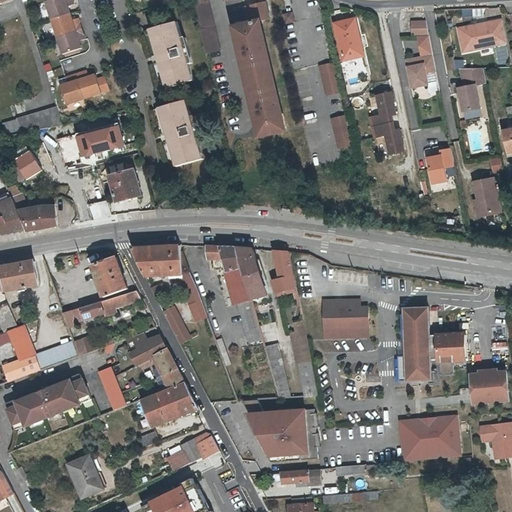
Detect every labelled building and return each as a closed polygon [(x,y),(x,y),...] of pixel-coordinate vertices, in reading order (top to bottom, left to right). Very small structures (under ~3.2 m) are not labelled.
[(55,0),(48,2),(53,20),(72,14),(70,7),(76,5),(74,0),(55,0)] [(194,0),(208,54),(222,50),(209,0),(194,0)] [(268,2),(246,7),(250,24),(271,18),(268,2)] [(293,12),(283,15),(285,25),(296,22),(293,12)] [(59,37),(84,29),(80,18),(74,20),(72,14),(53,20),(59,37)] [(357,18),(334,24),(343,63),(367,58),(357,18)] [(504,19),(497,21),(502,44),(509,43),(504,19)] [(465,52),(502,44),(497,21),(460,28),(465,52)] [(426,22),(412,23),(412,38),(429,37),(426,22)] [(257,117),(259,116),(263,134),(286,129),(261,23),(238,28),(242,47),(240,47),(243,58),(245,57),(257,106),(254,106),(257,117)] [(176,25),(150,32),(164,89),(192,82),(188,67),(192,66),(186,40),(180,42),(176,25)] [(87,40),(84,29),(59,37),(64,54),(83,48),(81,42),(87,40)] [(432,55),(410,59),(412,64),(410,67),(408,67),(412,87),(429,84),(426,72),(436,70),(432,55)] [(333,64),(318,67),(324,97),(339,94),(333,64)] [(464,87),(460,88),(465,109),(491,104),(483,66),(459,68),(464,87)] [(80,74),(88,98),(105,93),(99,74),(93,76),(91,71),(80,74)] [(70,104),(88,98),(80,74),(69,77),(71,83),(64,85),(70,104)] [(374,128),(387,125),(386,117),(396,115),(391,93),(377,96),(381,115),(372,117),(374,128)] [(187,103),(161,110),(177,170),(203,163),(199,145),(203,144),(196,120),(192,120),(187,103)] [(62,126),(57,107),(17,119),(23,133),(62,126)] [(346,116),(331,119),(338,149),(353,145),(346,116)] [(389,132),(387,125),(374,128),(377,138),(386,136),(391,155),(405,151),(399,130),(389,132)] [(121,128),(77,139),(82,159),(126,148),(121,128)] [(442,150),(442,152),(442,155),(428,158),(433,183),(448,181),(445,167),(455,165),(451,148),(442,150)] [(19,162),(18,162),(27,180),(43,171),(34,154),(32,155),(19,162)] [(491,172),(501,170),(498,157),(488,159),(491,172)] [(135,172),(110,179),(117,205),(142,197),(135,172)] [(495,177),(476,181),(479,199),(483,216),(502,213),(495,177)] [(24,194),(12,199),(18,212),(29,209),(24,194)] [(0,203),(0,238),(26,234),(18,212),(12,199),(0,203)] [(43,207),(29,209),(18,212),(26,234),(59,228),(57,207),(43,207)] [(146,277),(184,275),(197,313),(206,310),(184,252),(182,252),(181,245),(165,246),(133,247),(146,277)] [(254,300),(238,248),(209,247),(209,258),(224,259),(237,305),(242,303),(254,300)] [(254,249),(238,248),(254,300),(269,296),(254,249)] [(275,251),(280,270),(283,277),(283,280),(278,281),(275,282),(279,294),(298,289),(297,285),(296,280),(291,252),(275,251)] [(118,257),(95,265),(106,296),(129,288),(118,257)] [(35,258),(0,263),(0,267),(4,289),(40,284),(35,258)] [(162,283),(152,288),(160,302),(169,297),(162,283)] [(70,326),(78,324),(77,322),(107,313),(106,310),(118,307),(143,299),(139,290),(65,312),(70,326)] [(242,303),(245,313),(256,310),(256,307),(254,300),(242,303)] [(361,301),(353,301),(324,303),(326,340),(371,337),(369,308),(361,308),(361,301)] [(0,321),(4,331),(18,326),(9,304),(0,306),(0,321)] [(433,334),(432,306),(407,307),(408,340),(413,340),(414,352),(408,352),(408,355),(401,355),(401,380),(434,379),(434,359),(440,359),(442,359),(442,360),(452,360),(468,359),(467,332),(433,334)] [(256,310),(245,313),(254,343),(265,339),(258,314),(256,310)] [(182,343),(191,339),(178,311),(167,316),(182,343)] [(305,323),(296,324),(297,333),(293,334),(297,355),(306,397),(319,396),(311,352),(306,330),(305,323)] [(26,324),(8,331),(20,360),(37,353),(26,324)] [(128,337),(130,342),(149,335),(147,330),(128,337)] [(81,355),(107,345),(116,342),(114,336),(98,342),(95,334),(75,341),(81,355)] [(158,354),(151,339),(149,335),(130,342),(134,350),(139,361),(158,354)] [(162,335),(151,339),(158,354),(169,350),(162,335)] [(42,369),(81,355),(75,341),(36,355),(42,369)] [(116,342),(107,345),(109,352),(114,350),(116,342)] [(280,344),(268,348),(271,361),(282,398),(294,397),(284,359),(280,344)] [(136,363),(139,361),(134,350),(131,351),(136,363)] [(158,354),(168,374),(179,368),(169,350),(158,354)] [(36,355),(4,366),(9,381),(41,370),(36,355)] [(112,367),(100,372),(115,410),(127,405),(112,367)] [(164,375),(169,389),(186,382),(179,368),(168,374),(164,375)] [(475,403),(511,401),(510,371),(501,372),(501,369),(483,370),(483,372),(474,373),(475,403)] [(7,398),(10,407),(77,381),(85,401),(92,398),(87,385),(86,385),(82,373),(72,376),(72,378),(51,385),(48,385),(47,385),(46,385),(45,386),(44,389),(45,392),(41,393),(40,390),(38,389),(17,396),(16,395),(7,398)] [(77,381),(10,407),(11,411),(10,412),(14,424),(24,421),(25,423),(32,420),(34,415),(40,413),(42,417),(65,409),(63,405),(70,403),(75,406),(81,404),(81,402),(85,401),(77,381)] [(200,408),(186,382),(169,389),(143,400),(154,427),(200,408)] [(308,407),(247,412),(270,456),(312,453),(308,407)] [(459,414),(400,420),(404,462),(463,456),(459,414)] [(511,421),(482,425),(484,440),(496,439),(498,457),(511,455),(511,421)] [(141,436),(145,446),(160,440),(156,430),(141,436)] [(208,431),(195,437),(198,443),(214,436),(212,433),(208,431)] [(198,443),(205,457),(221,449),(214,436),(198,443)] [(191,463),(205,457),(198,443),(195,437),(182,442),(184,447),(191,463)] [(191,463),(184,447),(167,455),(174,470),(185,465),(191,463)] [(90,455),(86,457),(93,472),(97,472),(90,455)] [(367,455),(336,457),(337,467),(339,467),(366,464),(368,464),(367,455)] [(104,489),(97,472),(93,472),(86,457),(70,464),(84,497),(104,489)] [(367,471),(366,464),(339,467),(339,474),(367,471)] [(311,469),(283,472),(284,483),(309,481),(309,486),(324,484),(322,468),(311,469)] [(0,498),(14,491),(2,469),(0,470),(0,498)] [(145,495),(152,511),(198,511),(207,508),(192,474),(145,495)] [(379,491),(323,496),(324,505),(380,501),(379,491)]
